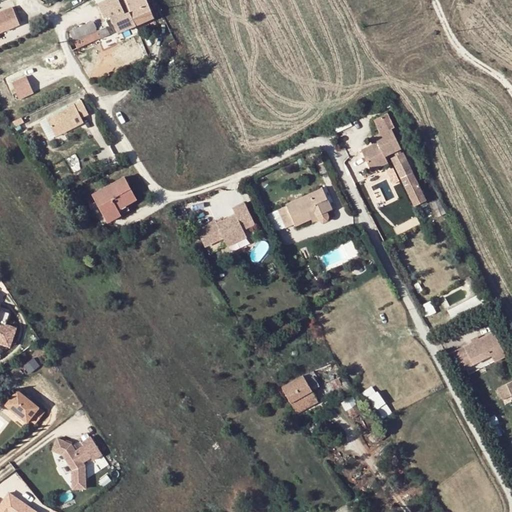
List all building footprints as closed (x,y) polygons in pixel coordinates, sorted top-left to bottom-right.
[(118,0),(119,1),(124,13),(128,11),(134,25),(153,17),(145,0),(118,0)] [(116,32),(134,25),(128,11),(124,13),(119,1),(105,7),(105,8),(103,9),(106,17),(109,16),(116,32)] [(0,32),(20,24),(13,7),(0,12),(0,32)] [(73,41),(97,31),(93,23),(70,33),(73,41)] [(105,27),(97,31),(73,41),(77,48),(108,34),(105,27)] [(26,76),(12,83),(19,99),(33,92),(26,76)] [(86,109),(82,101),(49,117),(56,130),(81,117),(79,113),(86,109)] [(49,117),(42,120),(49,134),(56,130),(49,117)] [(400,149),(401,148),(391,128),(374,136),(375,139),(377,142),(372,144),(361,150),(371,171),(388,162),(385,156),(394,152),(400,149)] [(415,206),(426,200),(402,152),(401,153),(395,156),(391,158),(415,206)] [(116,210),(125,206),(135,200),(123,178),(91,195),(97,205),(107,222),(119,216),(119,215),(116,210)] [(321,200),(326,198),(323,190),(321,188),(285,204),(285,206),(277,210),(284,228),(293,223),(294,225),(310,218),(316,215),(317,219),(318,221),(320,222),(321,222),(323,222),(325,221),(327,220),(327,219),(328,217),(328,214),(326,211),(321,200)] [(331,209),(326,198),(321,200),(326,211),(331,209)] [(216,220),(196,229),(205,247),(223,238),(227,246),(247,237),(243,230),(255,224),(245,202),(232,208),(235,214),(222,220),(217,223),(216,220)] [(107,222),(97,205),(92,207),(102,225),(107,222)] [(128,210),(125,206),(116,210),(119,215),(128,210)] [(347,260),(357,255),(351,240),(341,245),(347,260)] [(480,283),(475,273),(464,278),(469,289),(480,283)] [(448,312),(454,325),(488,307),(481,295),(448,312)] [(0,337),(5,339),(11,324),(3,321),(4,319),(7,310),(0,307),(0,337)] [(5,339),(0,337),(0,341),(8,344),(15,322),(4,319),(3,321),(11,324),(5,339)] [(493,331),(449,353),(459,372),(491,356),(495,362),(506,356),(493,331)] [(314,376),(312,371),(300,377),(281,387),(292,409),(308,400),(313,397),(310,391),(318,386),(313,377),(314,376)] [(511,395),(507,384),(498,388),(503,399),(511,395)] [(42,410),(15,387),(3,402),(25,419),(27,416),(33,421),(42,410)] [(373,395),(384,417),(392,413),(382,391),(373,395)] [(356,405),(351,396),(339,403),(344,412),(346,410),(356,405)] [(308,400),(292,409),(296,415),(317,404),(313,397),(308,400)] [(361,413),(356,405),(346,410),(351,418),(361,413)] [(65,443),(57,440),(52,452),(61,456),(62,456),(73,472),(72,473),(73,491),(87,490),(86,482),(88,482),(87,470),(85,471),(85,467),(83,464),(91,459),(93,462),(102,456),(91,438),(81,444),(84,447),(76,452),(71,446),(72,444),(66,442),(65,443)] [(36,511),(9,493),(0,505),(0,511),(36,511)]
